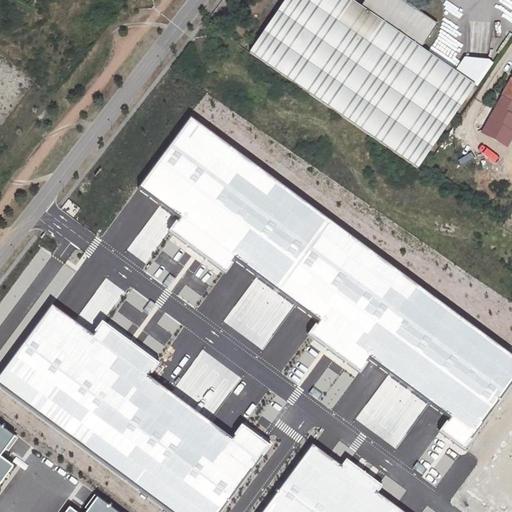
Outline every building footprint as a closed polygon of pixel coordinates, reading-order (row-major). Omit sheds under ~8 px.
[(361,7),(351,0),(285,0),(250,52),(249,53),(416,168),(473,85),(420,48),(361,7)] [(436,24),(400,0),(365,0),(361,7),(420,48),(436,24)] [(511,76),(501,96),(511,102),(511,76)] [(511,102),(501,96),(481,132),(508,147),(511,140),(511,102)] [(461,447),(471,434),(511,378),(511,356),(188,117),(136,187),(177,217),(167,230),(221,270),(231,257),(315,320),(306,332),(356,369),(366,357),(445,416),(436,428),(461,447)] [(153,362),(99,322),(90,335),(48,305),(0,369),(0,386),(170,511),(216,511),(257,458),(266,445),(239,425),(229,438),(144,375),(153,362)] [(0,456),(15,438),(0,426),(0,456)] [(511,511),(511,433),(469,491),(497,511),(511,511)] [(401,511),(375,492),(379,486),(345,461),(341,467),(311,445),(261,511),(401,511)] [(0,457),(0,483),(13,467),(0,457)] [(86,511),(114,511),(97,499),(86,511)]
